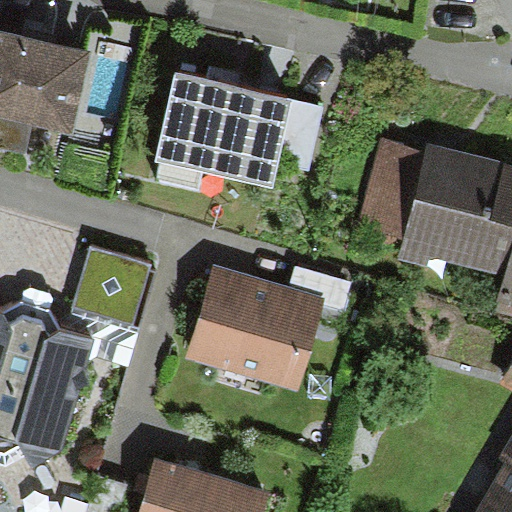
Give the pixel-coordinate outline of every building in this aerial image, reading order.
[(121,49),(11,22),(0,65),(0,109),(99,134),(121,49)] [(321,82),(196,54),(170,171),(294,199),(321,82)] [(511,150),(398,124),(373,231),(511,263),(511,150)] [(341,299),(234,271),(209,364),(316,392),(341,299)] [(104,334),(0,307),(0,439),(72,458),(104,334)] [(511,511),(511,462),(484,511),(511,511)] [(284,511),(289,495),(173,463),(159,511),(284,511)]
